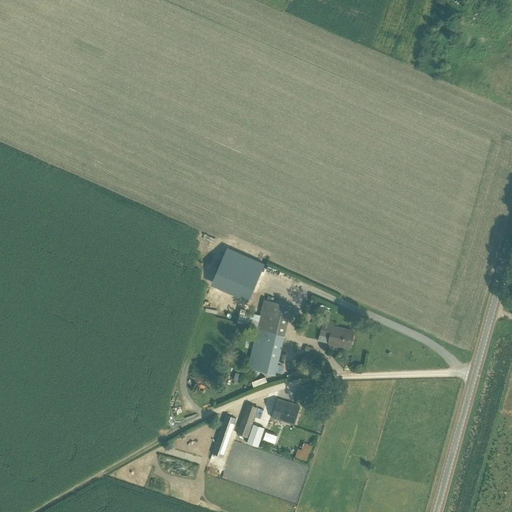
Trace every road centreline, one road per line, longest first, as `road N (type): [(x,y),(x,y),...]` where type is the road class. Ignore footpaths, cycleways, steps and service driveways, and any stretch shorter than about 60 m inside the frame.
road 1 (track): [(475,375),(326,377),(275,387),(204,416),(35,511)]
road 2 (tertiary): [(436,511),(511,237)]
